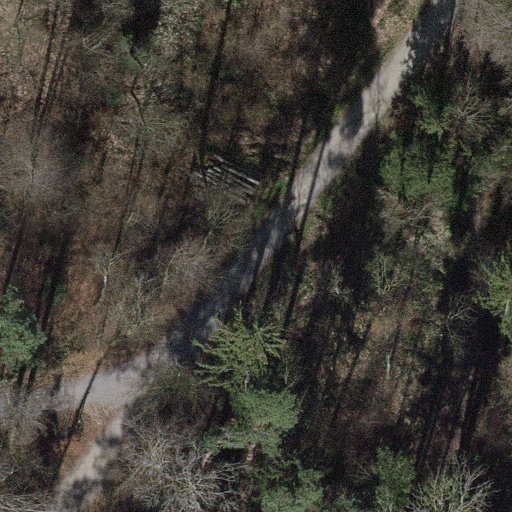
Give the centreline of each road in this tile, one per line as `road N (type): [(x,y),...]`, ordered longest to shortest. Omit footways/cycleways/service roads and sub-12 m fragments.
road 1 (track): [(451,0),(178,349)]
road 2 (track): [(0,403),(178,349),(54,511)]
